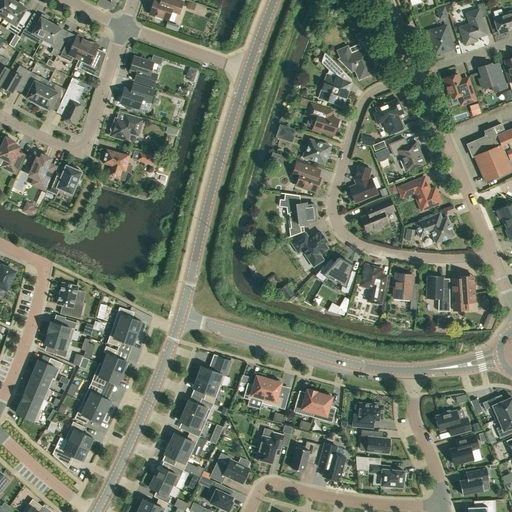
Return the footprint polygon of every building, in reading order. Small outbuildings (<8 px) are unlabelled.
[(0,0),(0,15),(4,18),(15,1),(13,0),(0,0)] [(183,2),(177,0),(159,0),(159,1),(156,0),(153,0),(149,14),(155,15),(155,18),(161,20),(163,18),(168,20),(171,11),(179,13),(183,2)] [(15,1),(4,18),(9,21),(5,28),(17,35),(24,24),(19,20),(26,8),(23,6),(23,5),(23,4),(20,2),(18,2),(18,3),(15,1)] [(468,24),(460,27),(465,44),(477,40),(476,37),(487,34),(482,17),(487,15),(483,2),(477,4),(478,9),(465,13),(468,24)] [(445,6),(437,9),(440,18),(448,16),(445,6)] [(511,11),(493,17),(499,33),(507,30),(511,28),(511,11)] [(30,18),(24,29),(42,39),(51,22),(46,20),(47,18),(42,15),(38,21),(36,22),(30,18)] [(53,48),(50,53),(56,57),(66,38),(60,35),(59,33),(63,26),(57,23),(56,25),(51,22),(42,39),(52,44),(51,47),(53,48)] [(426,31),(429,38),(430,38),(435,54),(454,48),(446,25),(435,29),(434,28),(426,31)] [(355,70),(359,79),(376,72),(371,59),(369,60),(366,53),(368,52),(367,49),(373,47),(366,31),(356,36),(359,43),(360,45),(356,47),(357,51),(350,54),(348,48),(347,46),(337,51),(341,58),(339,59),(348,68),(353,66),(355,70)] [(66,43),(65,45),(60,57),(70,62),(73,57),(78,59),(87,41),(82,38),(83,37),(77,34),(72,45),(66,43)] [(99,45),(93,42),(92,43),(87,41),(78,59),(84,62),(81,69),(91,74),(92,72),(99,75),(104,60),(99,58),(98,60),(93,58),(99,45)] [(0,85),(0,86),(10,69),(4,66),(8,60),(0,55),(0,85)] [(134,57),(129,71),(136,73),(134,80),(137,81),(153,86),(157,76),(156,76),(153,75),(153,74),(154,71),(153,69),(151,68),(153,63),(159,65),(160,64),(162,58),(153,55),(151,62),(147,61),(146,59),(142,58),(140,59),(134,57)] [(327,101),(334,104),(334,103),(342,106),(345,98),(346,98),(348,91),(351,82),(350,82),(342,79),(338,75),(342,71),(343,71),(328,56),(327,56),(322,62),(321,62),(329,70),(331,72),(327,84),(324,83),(321,90),(322,90),(319,98),(327,101)] [(492,63),(479,67),(482,77),(479,78),(482,88),(492,84),(494,91),(507,88),(501,70),(494,72),(492,63)] [(15,72),(10,69),(0,86),(12,92),(19,79),(25,82),(31,72),(19,65),(15,72)] [(196,72),(189,70),(187,77),(189,78),(189,80),(193,82),(196,72)] [(31,72),(25,82),(25,84),(31,87),(26,98),(27,99),(28,100),(31,102),(34,104),(37,105),(46,86),(39,83),(42,77),(31,72)] [(475,99),(468,76),(460,78),(458,73),(444,78),(451,97),(458,95),(461,104),(475,99)] [(70,81),(56,112),(63,115),(62,117),(65,118),(66,122),(69,123),(72,122),(75,123),(83,107),(81,106),(77,102),(84,87),(70,81)] [(46,86),(37,105),(39,106),(41,107),(43,108),(45,108),(49,109),(54,99),(61,102),(66,90),(55,84),(52,90),(46,86)] [(129,109),(131,108),(132,106),(139,109),(140,103),(142,103),(144,103),(145,98),(151,100),(154,90),(133,84),(131,90),(124,88),(120,102),(125,104),(125,106),(126,108),(129,109)] [(378,107),(375,108),(379,117),(381,116),(389,135),(403,129),(399,119),(398,120),(397,115),(403,113),(402,110),(403,108),(401,102),(398,101),(397,99),(386,104),(383,102),(379,104),(378,107)] [(469,105),(472,115),(481,113),(477,102),(469,105)] [(316,131),(317,131),(318,131),(318,132),(319,132),(320,132),(320,131),(321,131),(321,130),(333,135),(335,129),(336,129),(336,128),(337,128),(337,127),(338,127),(338,126),(339,126),(339,125),(339,124),(339,123),(339,122),(338,122),(338,121),(338,120),(330,117),(332,111),(327,109),(311,104),(308,112),(306,117),(308,117),(315,120),(313,128),(313,129),(314,130),(315,130),(315,131),(316,131)] [(125,121),(115,118),(114,123),(112,123),(110,129),(111,131),(110,136),(127,141),(130,133),(138,135),(143,118),(127,113),(125,121)] [(485,132),(483,138),(468,144),(472,154),(474,155),(485,181),(511,169),(511,163),(511,161),(511,160),(511,128),(505,131),(501,123),(485,131),(485,132)] [(293,136),(295,130),(280,125),(276,136),(284,139),(286,133),(293,136)] [(5,137),(0,148),(0,157),(4,159),(1,166),(15,173),(24,155),(17,152),(20,146),(14,144),(15,141),(5,137)] [(407,146),(404,138),(389,144),(394,156),(399,154),(406,170),(424,163),(421,155),(420,155),(418,150),(419,150),(416,142),(407,146)] [(303,153),(302,156),(303,158),(307,159),(308,158),(324,164),(330,146),(329,146),(328,144),(325,143),(323,144),(309,139),(305,152),(303,153)] [(383,140),(372,145),(374,151),(386,146),(383,140)] [(386,148),(374,153),(378,162),(390,157),(386,148)] [(110,171),(109,170),(108,175),(124,180),(126,172),(130,173),(132,165),(127,164),(130,156),(107,149),(103,163),(111,165),(110,171)] [(132,158),(137,160),(150,163),(152,156),(134,151),(132,158)] [(270,160),(282,163),(284,155),(272,151),(270,160)] [(41,155),(34,152),(28,166),(32,168),(30,171),(30,172),(30,173),(30,174),(31,175),(31,176),(32,177),(34,178),(32,184),(45,190),(55,166),(49,164),(51,158),(41,154),(41,155)] [(151,165),(166,169),(169,159),(154,155),(151,165)] [(320,170),(296,162),(293,174),(294,177),(298,178),(296,185),(316,192),(318,187),(320,187),(322,181),(320,179),(320,178),(318,177),(320,170)] [(56,169),(47,190),(56,194),(59,188),(60,188),(62,191),(68,193),(71,193),(72,194),(82,172),(80,171),(80,169),(75,167),(73,168),(66,165),(63,172),(56,169)] [(357,184),(356,184),(349,187),(351,191),(350,193),(352,198),(354,198),(355,202),(377,194),(371,178),(368,180),(368,178),(370,169),(358,165),(354,179),(355,181),(357,184)] [(430,190),(424,177),(398,188),(402,197),(414,192),(421,210),(440,202),(435,188),(430,190)] [(389,194),(396,193),(395,184),(388,185),(389,194)] [(45,193),(41,191),(35,206),(39,208),(45,193)] [(291,228),(300,227),(300,225),(308,224),(308,222),(316,221),(316,218),(315,217),(317,206),(314,205),(314,204),(306,205),(306,203),(300,203),(299,195),(284,193),(284,200),(279,199),(278,206),(286,207),(287,214),(289,213),(289,217),(288,217),(289,221),(290,221),(291,228)] [(366,207),(369,214),(361,217),(367,231),(374,228),(374,230),(376,231),(381,229),(382,227),(381,225),(387,223),(384,214),(394,210),(389,198),(366,207)] [(26,202),(23,211),(34,216),(37,209),(33,207),(34,205),(26,202)] [(502,217),(505,222),(511,219),(511,203),(496,211),(500,218),(502,217)] [(439,212),(432,215),(414,223),(419,237),(431,232),(435,243),(454,236),(446,217),(442,219),(439,212)] [(411,240),(413,230),(406,229),(404,239),(411,240)] [(305,233),(291,242),(298,252),(303,249),(306,253),(305,254),(313,266),(323,260),(319,254),(327,248),(324,243),(327,242),(320,232),(309,239),(305,233)] [(340,291),(347,294),(350,295),(356,272),(350,270),(352,264),(339,257),(335,261),(331,258),(315,275),(322,282),(327,276),(342,284),(340,291)] [(0,267),(0,286),(6,289),(15,271),(10,269),(9,267),(5,265),(3,265),(1,265),(0,267)] [(374,266),(369,265),(368,266),(366,265),(360,285),(370,287),(367,301),(381,304),(387,274),(381,273),(382,270),(375,268),(374,266)] [(394,285),(393,297),(411,299),(410,304),(416,304),(417,297),(411,296),(413,275),(395,273),(395,279),(394,280),(393,283),(394,285)] [(457,279),(451,279),(452,295),(455,294),(455,302),(453,302),(453,310),(467,309),(467,302),(475,301),(473,275),(457,277),(457,279)] [(443,277),(427,276),(426,298),(439,299),(438,311),(449,311),(449,287),(442,286),(443,277)] [(80,318),(84,304),(74,302),(78,286),(62,282),(57,304),(62,305),(60,314),(80,318)] [(294,293),(289,288),(282,293),(286,299),(294,293)] [(327,310),(344,315),(344,312),(338,308),(339,306),(332,302),(327,310)] [(119,307),(113,325),(137,333),(141,321),(129,317),(131,311),(119,307)] [(491,328),(495,317),(493,312),(487,314),(483,325),(486,329),(491,328)] [(437,318),(437,327),(448,328),(448,319),(437,318)] [(48,333),(71,340),(76,323),(64,319),(62,325),(52,322),(51,322),(50,322),(47,332),(48,333)] [(86,322),(83,333),(90,335),(93,324),(86,322)] [(133,344),(137,333),(113,325),(107,342),(119,347),(121,341),(133,344)] [(71,340),(48,333),(44,344),(55,347),(53,354),(65,357),(67,351),(71,340)] [(83,357),(89,360),(95,345),(88,343),(83,356),(83,357)] [(101,364),(122,373),(123,369),(125,369),(128,363),(126,363),(127,361),(115,357),(118,351),(106,346),(103,352),(105,353),(101,364)] [(217,356),(212,370),(201,366),(201,367),(199,367),(197,373),(199,374),(197,377),(220,385),(220,386),(221,386),(230,361),(217,356)] [(89,360),(83,357),(79,366),(85,369),(89,360)] [(52,379),(55,380),(62,363),(50,358),(47,364),(38,360),(34,371),(52,379)] [(101,364),(99,363),(92,381),(104,385),(106,380),(117,384),(122,373),(101,364)] [(48,389),(52,379),(34,371),(29,381),(48,389)] [(253,387),(246,385),(243,398),(250,399),(250,397),(262,400),(268,379),(256,375),(253,387)] [(206,393),(203,399),(213,403),(220,386),(220,385),(197,377),(193,388),(206,393)] [(262,400),(261,403),(280,408),(283,398),(277,396),(281,382),(279,382),(280,380),(273,378),(273,380),(268,379),(262,400)] [(29,381),(25,392),(44,400),(43,400),(46,401),(50,390),(48,389),(29,381)] [(66,394),(73,397),(78,386),(71,383),(66,394)] [(82,401),(105,411),(110,400),(99,395),(102,389),(90,384),(82,401)] [(307,389),(303,401),(297,399),(293,412),(312,417),(319,393),(316,392),(317,391),(308,388),(308,390),(307,389)] [(39,410),(43,400),(44,400),(25,392),(21,402),(39,410)] [(324,392),(323,394),(319,393),(312,417),(332,422),(335,410),(328,408),(332,396),(330,396),(330,394),(324,392)] [(511,411),(511,397),(500,402),(498,396),(482,402),(485,409),(490,407),(495,420),(498,418),(511,411)] [(210,410),(213,403),(203,399),(201,398),(199,404),(197,403),(189,400),(184,410),(204,419),(204,418),(208,409),(210,410)] [(470,401),(475,410),(480,407),(476,398),(470,401)] [(105,411),(82,401),(74,418),(86,423),(89,418),(100,423),(105,411)] [(42,411),(39,410),(21,402),(16,413),(37,422),(42,411)] [(358,415),(353,415),(352,426),(360,427),(369,428),(370,422),(374,423),(374,419),(378,419),(379,416),(382,416),(383,405),(380,405),(380,403),(372,402),(372,404),(360,403),(358,415)] [(187,431),(189,432),(199,436),(201,431),(206,420),(206,419),(204,418),(204,419),(184,410),(179,421),(181,422),(188,425),(189,426),(187,431)] [(470,430),(467,417),(460,419),(458,418),(456,410),(450,412),(449,410),(441,412),(442,414),(436,416),(440,431),(449,428),(450,435),(470,430)] [(511,433),(511,427),(511,426),(511,411),(498,418),(501,426),(496,428),(500,438),(511,433)] [(275,412),(273,419),(282,422),(284,414),(275,412)] [(67,439),(87,449),(93,438),(82,433),(84,427),(73,421),(65,439),(67,440),(67,439)] [(361,430),(360,441),(367,442),(367,451),(388,453),(389,438),(373,437),(373,431),(361,430)] [(191,454),(199,436),(189,432),(186,438),(174,433),(169,444),(191,454)] [(279,454),(284,435),(272,432),(270,438),(263,436),(262,438),(260,437),(258,445),(260,445),(256,459),(271,463),(274,453),(279,454)] [(481,459),(475,435),(455,440),(457,447),(449,449),(453,464),(473,459),(474,462),(481,459)] [(68,467),(72,459),(70,458),(71,455),(73,456),(82,460),(87,449),(67,439),(67,440),(62,450),(55,447),(52,454),(68,467)] [(315,457),(319,444),(306,441),(305,446),(297,444),(296,447),(296,446),(295,447),(296,447),(291,467),(290,467),(304,471),(304,470),(308,455),(315,457)] [(337,446),(324,443),(318,466),(324,468),(322,476),(339,480),(347,451),(337,448),(337,446)] [(176,460),(174,465),(183,470),(191,454),(169,444),(164,454),(176,460)] [(367,457),(355,456),(356,468),(364,469),(364,464),(367,464),(367,457)] [(211,475),(210,477),(222,482),(225,475),(242,482),(248,469),(247,468),(250,461),(240,457),(237,464),(230,460),(227,466),(217,462),(211,475)] [(159,466),(158,467),(157,466),(154,472),(156,473),(154,476),(173,485),(173,486),(175,487),(176,486),(181,476),(183,470),(174,465),(172,464),(169,470),(167,469),(159,466)] [(389,470),(389,466),(369,464),(368,472),(379,473),(379,477),(381,477),(381,485),(385,485),(384,487),(392,488),(392,486),(402,487),(403,480),(405,480),(406,473),(404,473),(404,471),(389,470)] [(462,495),(483,490),(482,481),(489,479),(487,468),(466,472),(467,479),(459,481),(462,495)] [(511,476),(510,473),(502,476),(504,484),(511,481),(511,476)] [(169,496),(173,486),(173,485),(154,476),(149,487),(156,490),(159,492),(156,497),(158,498),(168,503),(171,497),(169,496)] [(221,491),(224,486),(213,480),(208,490),(214,493),(209,502),(228,511),(229,509),(231,510),(234,504),(232,503),(233,502),(232,501),(231,501),(233,497),(231,496),(221,491)] [(139,509),(143,511),(163,511),(168,503),(158,498),(156,504),(144,499),(139,509)] [(32,499),(22,511),(39,511),(43,506),(32,499)] [(467,507),(467,508),(467,511),(495,511),(495,500),(473,501),(474,507),(467,507)] [(1,507),(6,511),(9,506),(4,502),(1,507)] [(211,511),(212,511),(193,502),(189,510),(194,511),(211,511)]
